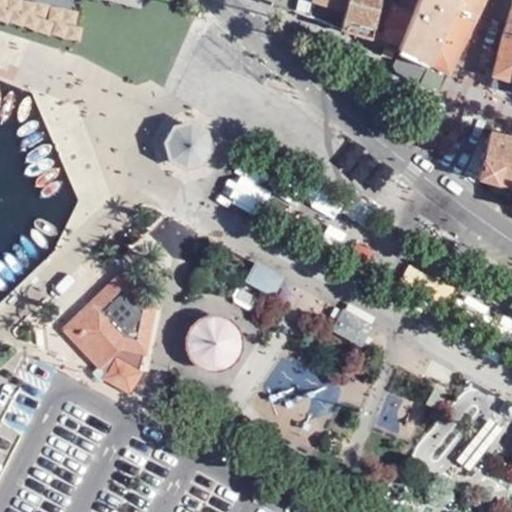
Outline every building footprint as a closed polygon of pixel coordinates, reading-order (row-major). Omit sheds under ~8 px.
[(146,9),(147,0),(0,0),(0,27),(83,47),(84,42),(153,58),(164,13),(146,9)] [(295,0),(273,0),(273,1),(294,10),(295,0)] [(311,16),(314,0),(295,0),(294,10),(311,16)] [(314,0),(311,16),(313,17),(342,28),(347,0),(314,0)] [(347,0),(342,28),(343,29),(365,36),(372,38),(379,0),(347,0)] [(383,42),(400,48),(418,0),(404,0),(402,7),(395,5),(383,42)] [(418,0),(400,48),(404,50),(431,64),(454,9),(458,0),(418,0)] [(458,0),(454,9),(476,18),(485,0),(458,0)] [(511,5),(506,26),(500,51),(495,75),(511,80),(511,5)] [(454,9),(431,64),(450,72),(476,18),(454,9)] [(338,45),(343,29),(342,28),(313,17),(307,32),(338,45)] [(361,51),(365,36),(343,29),(338,45),(361,51)] [(421,83),(431,64),(404,50),(396,64),(402,67),(400,72),(421,83)] [(440,92),(450,72),(431,64),(421,83),(440,92)] [(511,91),(511,80),(495,75),(492,87),(511,91)] [(167,161),(186,169),(206,165),(214,150),(209,133),(193,122),(173,126),(163,143),(167,161)] [(511,138),(491,134),(480,180),(511,189),(511,138)] [(257,259),(244,282),(273,298),(286,275),(257,259)] [(159,309),(122,270),(59,330),(97,369),(91,373),(97,383),(102,380),(111,363),(116,359),(120,350),(142,355),(146,355),(159,309)] [(204,373),(247,350),(223,307),(180,330),(204,373)] [(361,347),(374,325),(343,308),(331,330),(361,347)] [(116,359),(139,370),(142,355),(120,350),(116,359)] [(264,381),(300,404),(317,378),(282,355),(264,381)] [(116,359),(111,363),(102,380),(131,394),(142,372),(139,370),(116,359)]
